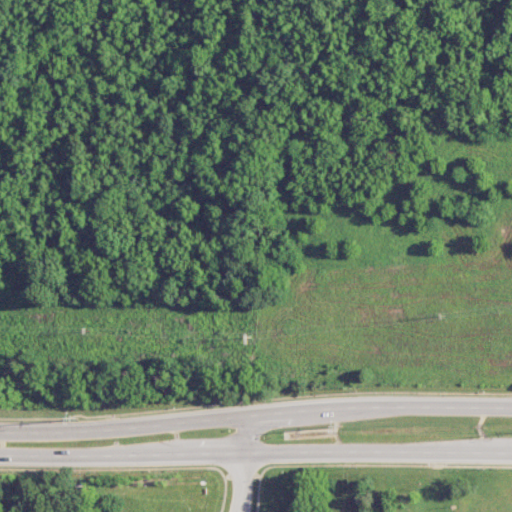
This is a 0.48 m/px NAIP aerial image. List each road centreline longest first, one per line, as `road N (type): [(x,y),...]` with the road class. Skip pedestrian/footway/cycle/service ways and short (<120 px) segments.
road 1 (primary): [(511,407),(347,405),(0,445)]
road 2 (primary): [(0,446),(511,452)]
